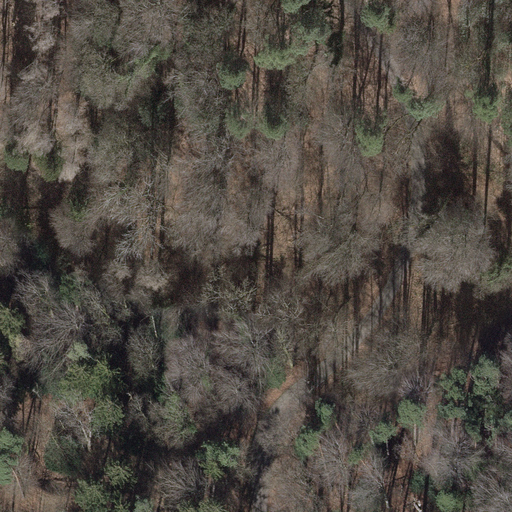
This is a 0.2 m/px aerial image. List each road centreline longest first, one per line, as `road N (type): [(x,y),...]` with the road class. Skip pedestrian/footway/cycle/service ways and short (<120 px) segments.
road 1 (track): [(352,0),(414,124),(418,210),(385,301),(273,427),(259,511)]
road 2 (track): [(396,76),(255,0)]
